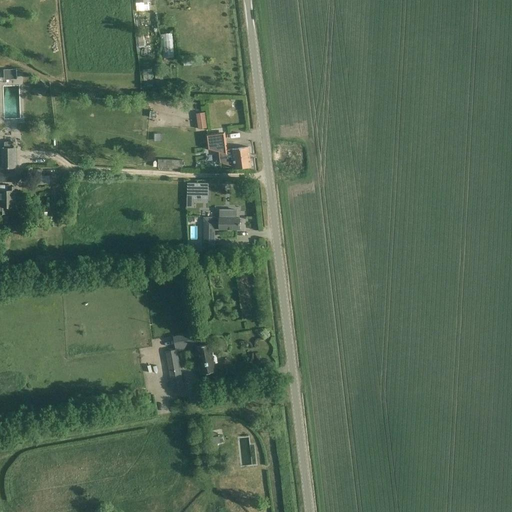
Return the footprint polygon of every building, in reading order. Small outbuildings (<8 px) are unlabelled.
[(136,0),(137,11),(150,10),(148,0),(136,0)] [(170,28),(159,27),(157,53),(169,54),(170,28)] [(11,77),(11,80),(17,79),(16,69),(4,70),(4,78),(11,77)] [(197,114),(199,128),(207,127),(205,113),(197,114)] [(220,134),(210,135),(207,135),(209,149),(219,152),(220,162),(234,166),(235,169),(252,167),(249,147),(226,150),(225,140),(221,140),(220,134)] [(14,142),(5,142),(5,148),(0,148),(0,181),(15,182),(15,170),(3,170),(3,168),(15,168),(14,148),(14,142)] [(153,155),(153,164),(178,164),(178,155),(153,155)] [(190,195),(202,194),(202,182),(190,183),(190,195)] [(0,214),(7,214),(7,208),(16,208),(16,187),(10,187),(10,185),(0,185),(0,214)] [(222,214),(222,218),(205,218),(204,246),(214,247),(214,229),(240,230),(240,218),(232,218),(232,214),(231,212),(224,212),(222,214)] [(194,333),(174,337),(176,347),(196,343),(194,333)] [(212,344),(202,345),(196,346),(201,374),(217,371),(216,363),(217,362),(216,355),(214,355),(212,344)] [(184,390),(183,388),(177,350),(166,352),(173,392),(184,390)] [(219,434),(210,435),(211,444),(220,443),(219,438),(219,434)]
